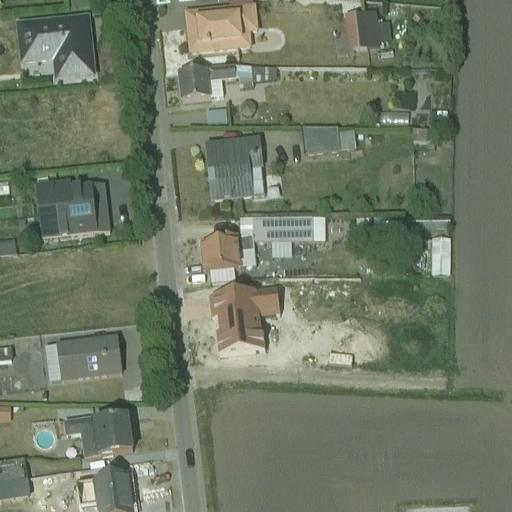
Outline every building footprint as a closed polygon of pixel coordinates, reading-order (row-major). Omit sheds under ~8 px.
[(256,52),(253,7),(183,12),(187,57),(256,52)] [(51,81),(94,78),(89,16),(12,22),(16,69),(50,67),(51,81)] [(379,67),(378,22),(363,23),(365,68),(379,67)] [(411,23),(381,22),(379,68),(409,69),(411,23)] [(236,100),(235,72),(176,76),(178,104),(236,100)] [(442,116),(443,131),(462,131),(461,116),(442,116)] [(320,161),(356,160),(356,136),(320,137),(320,161)] [(210,202),(261,198),(256,140),(206,144),(210,202)] [(40,243),(106,237),(102,187),(36,193),(40,243)] [(203,277),(255,269),(251,241),(199,248),(203,277)] [(445,246),(446,285),(466,285),(465,246),(445,246)] [(206,337),(247,332),(244,301),(202,306),(206,337)] [(59,385),(118,379),(114,341),(54,347),(59,385)] [(25,357),(0,357),(0,375),(26,374),(25,357)] [(2,427),(24,428),(25,416),(3,415),(2,427)] [(95,460),(132,455),(127,418),(90,423),(95,460)] [(143,481),(179,477),(178,466),(155,468),(156,474),(142,476),(143,481)] [(0,495),(33,491),(29,468),(0,472),(0,495)] [(95,511),(130,511),(125,477),(91,483),(95,511)]
